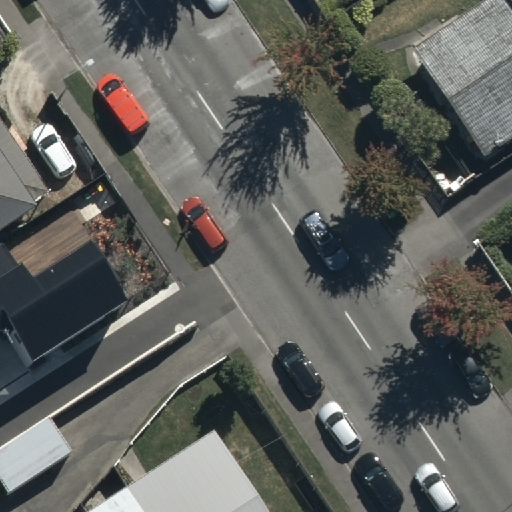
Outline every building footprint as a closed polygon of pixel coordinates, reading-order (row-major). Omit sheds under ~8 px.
[(511,0),(499,0),(502,4),(411,66),(485,179),(511,161),(511,0)] [(0,100),(0,235),(63,193),(0,100)] [(0,339),(6,336),(27,368),(129,303),(91,243),(30,282),(5,243),(0,246),(0,339)] [(49,432),(0,464),(0,495),(9,509),(72,467),(49,432)] [(247,511),(212,454),(118,511),(247,511)]
